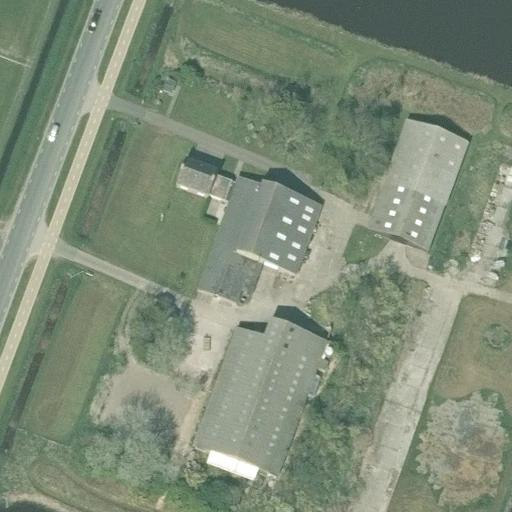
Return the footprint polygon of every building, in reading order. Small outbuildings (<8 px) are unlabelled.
[(171,97),(176,85),(167,82),(162,94),(171,97)] [(403,125),(365,233),(427,254),(449,195),(465,147),(403,125)] [(206,200),(213,181),(215,176),(184,165),(174,190),(205,202),(206,200)] [(206,200),(226,208),(233,189),(213,181),(206,200)] [(235,254),(259,190),(236,181),(233,189),(226,208),(212,246),(235,254)] [(235,254),(212,246),(195,292),(234,307),(250,263),(293,279),(319,212),(259,190),(235,254)] [(234,332),(190,450),(208,457),(204,468),(253,486),(257,475),(276,481),(326,346),(267,325),(261,342),(234,332)]
